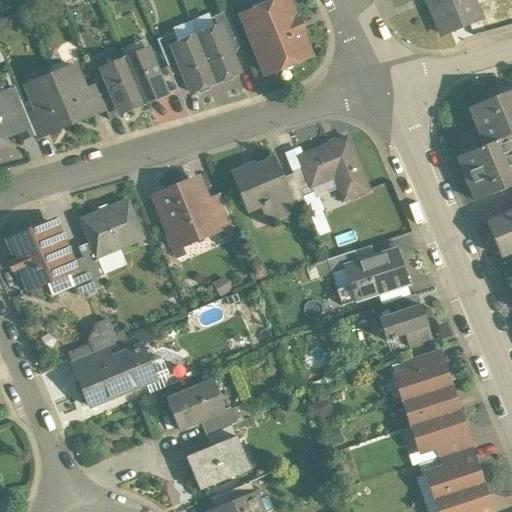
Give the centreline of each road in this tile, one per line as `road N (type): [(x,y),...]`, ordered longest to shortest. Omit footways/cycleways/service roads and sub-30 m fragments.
road 1 (residential): [(0,196),(381,87)]
road 2 (residential): [(381,87),(511,407)]
road 3 (residential): [(73,511),(0,333)]
road 4 (residential): [(511,47),(381,87)]
